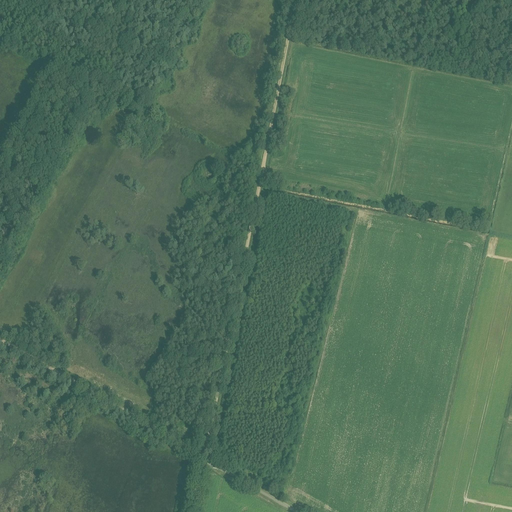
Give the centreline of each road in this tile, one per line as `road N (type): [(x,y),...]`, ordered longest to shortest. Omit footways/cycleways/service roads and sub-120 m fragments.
road 1 (track): [(202,458),(296,0)]
road 2 (track): [(0,339),(202,458)]
